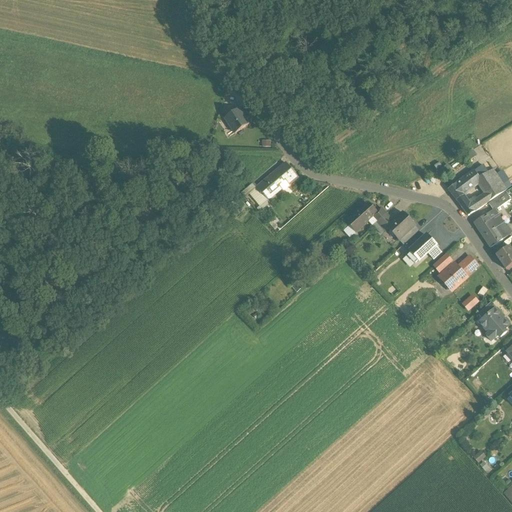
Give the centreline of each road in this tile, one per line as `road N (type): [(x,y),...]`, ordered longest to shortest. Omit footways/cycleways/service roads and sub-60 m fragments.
road 1 (unclassified): [(511,292),(442,206),(327,179),(297,163),(201,34),(190,0)]
road 2 (track): [(0,155),(267,156)]
road 3 (track): [(297,163),(511,8)]
road 4 (track): [(99,511),(0,397)]
